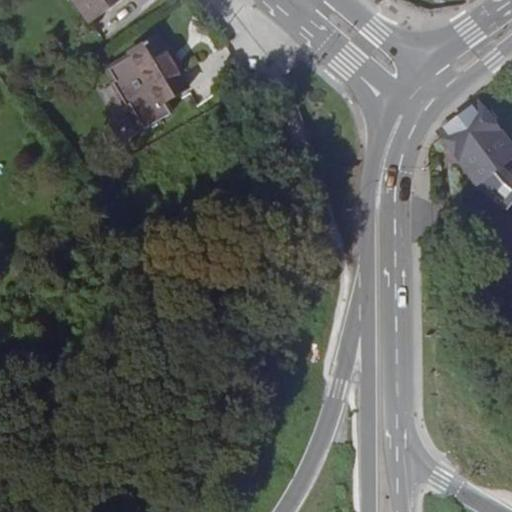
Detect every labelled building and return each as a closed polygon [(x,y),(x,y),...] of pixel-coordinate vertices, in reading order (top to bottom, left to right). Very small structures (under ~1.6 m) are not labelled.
[(83,0),(96,18),(124,0),(83,0)] [(138,100),(154,124),(179,107),(172,96),(195,80),(161,30),(135,49),(137,52),(116,67),(123,78),(121,81),(135,102),(138,100)] [(481,157),(511,132),(511,114),(499,98),(459,129),(481,157)] [(511,132),(481,157),(499,179),(506,173),(511,168),(511,132)] [(511,177),(506,173),(499,179),(507,186),(511,180),(511,177)]
